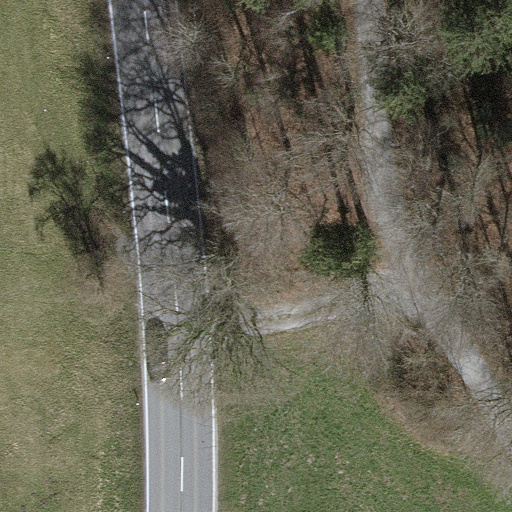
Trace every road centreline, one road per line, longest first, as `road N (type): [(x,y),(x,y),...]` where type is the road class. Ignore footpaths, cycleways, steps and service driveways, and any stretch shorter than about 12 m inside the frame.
road 1 (secondary): [(154,0),(188,356),(189,511)]
road 2 (track): [(367,0),(411,286),(511,441)]
road 3 (track): [(411,286),(186,333)]
